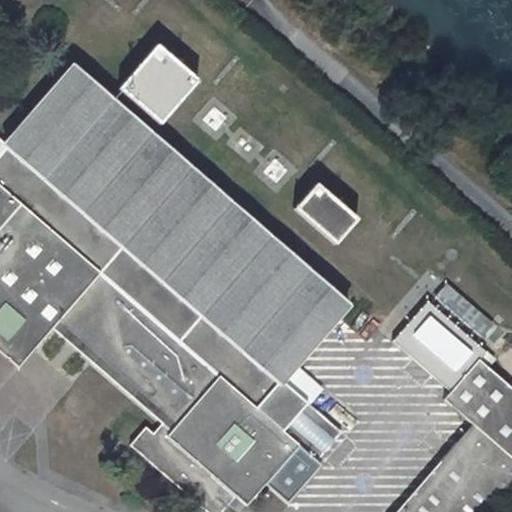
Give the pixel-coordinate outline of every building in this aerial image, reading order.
[(196,81),(155,46),(118,89),(159,125),(196,81)] [(216,86),(239,59),(235,55),(211,82),(216,86)] [(67,67),(3,141),(7,144),(2,150),(0,147),(0,353),(17,368),(51,329),(160,424),(152,434),(144,427),(128,446),(204,511),(221,511),(235,497),(245,506),(264,485),(286,504),(320,465),(316,462),(341,433),(283,383),(347,309),(67,67)] [(202,120),(215,132),(227,118),(214,107),(202,120)] [(308,166),(312,170),(336,143),(332,139),(308,166)] [(287,170),(274,159),(262,172),(275,183),(287,170)] [(315,184),(293,209),(334,245),(356,220),(315,184)] [(412,209),(389,235),(393,239),(416,213),(412,209)] [(480,340),(492,325),(445,284),(433,298),(480,340)] [(483,511),(511,479),(511,390),(477,360),(485,351),(426,302),(391,342),(443,388),(437,395),(471,425),(394,511),(483,511)] [(485,351),(477,360),(511,390),(511,336),(493,358),(485,351)]
